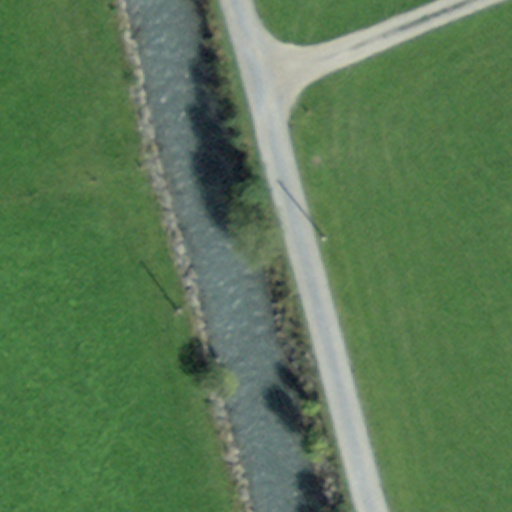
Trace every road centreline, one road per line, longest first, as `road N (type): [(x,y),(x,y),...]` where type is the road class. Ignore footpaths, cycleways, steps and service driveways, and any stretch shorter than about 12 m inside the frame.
road 1 (track): [(243,0),(375,511)]
road 2 (track): [(466,0),(263,79)]
